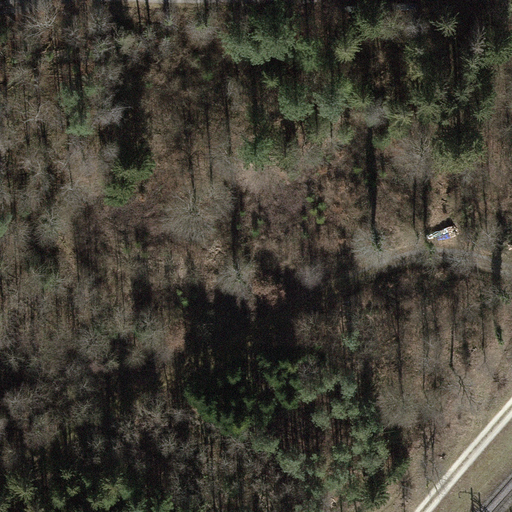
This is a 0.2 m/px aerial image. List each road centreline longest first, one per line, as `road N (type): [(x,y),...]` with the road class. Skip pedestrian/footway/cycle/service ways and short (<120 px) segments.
road 1 (track): [(0,466),(389,264),(436,253),(511,271)]
road 2 (track): [(426,511),(511,411)]
